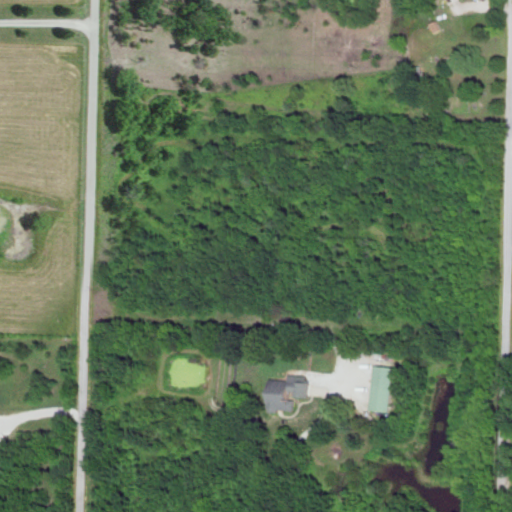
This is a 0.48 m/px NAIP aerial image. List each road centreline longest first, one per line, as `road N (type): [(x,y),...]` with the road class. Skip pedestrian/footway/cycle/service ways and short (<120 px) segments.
road 1 (residential): [(79,511),(92,0)]
road 2 (residential): [(500,511),(511,31)]
